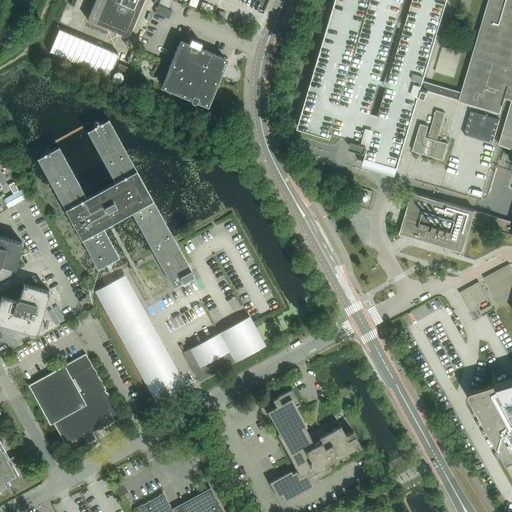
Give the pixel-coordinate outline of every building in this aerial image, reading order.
[(94,0),(87,19),(128,37),(143,0),(94,0)] [(172,1),(170,0),(160,0),(155,13),(169,19),(172,11),(169,9),(172,1)] [(335,0),(298,128),(331,137),(333,132),(345,136),(370,143),(365,157),(398,166),(421,89),(425,75),(447,0),(335,0)] [(399,234),(463,252),(472,222),(511,234),(511,0),(488,0),(462,87),(451,84),(430,77),(425,75),(421,89),(477,106),(500,113),(505,98),(511,99),(507,115),(498,144),(511,147),(511,220),(412,191),(399,234)] [(471,0),(460,0),(459,8),(468,11),(471,0)] [(225,13),(219,11),(217,16),(223,19),(225,13)] [(118,53),(59,28),(50,50),(109,75),(118,53)] [(209,103),(221,76),(217,74),(224,58),(197,46),(196,43),(194,42),(191,43),(190,47),(178,43),(167,70),(171,72),(164,88),(191,100),(190,100),(191,102),(194,104),(197,102),(198,99),(209,103)] [(462,48),(443,42),(435,71),(454,77),(462,48)] [(120,69),(128,72),(130,68),(122,64),(120,69)] [(437,139),(445,112),(436,110),(428,136),(437,139)] [(464,134),(493,142),(499,119),(471,111),(464,134)] [(131,211),(153,251),(173,286),(194,275),(152,199),(136,169),(109,119),(101,123),(93,128),(87,131),(115,181),(86,197),(59,146),(51,151),(43,155),(37,158),(65,209),(81,238),(98,268),(119,256),(103,227),(108,224),(131,211)] [(412,150),(443,159),(448,143),(425,136),(428,126),(420,123),(412,150)] [(330,171),(328,181),(351,187),(354,178),(330,171)] [(14,183),(9,185),(13,194),(18,191),(14,183)] [(15,268),(23,243),(0,236),(0,278),(9,273),(11,267),(15,268)] [(511,269),(509,264),(484,278),(499,307),(511,299),(511,269)] [(157,405),(188,388),(172,359),(143,307),(125,274),(95,291),(157,405)] [(468,309),(488,299),(479,282),(459,292),(468,309)] [(0,323),(36,334),(49,291),(23,283),(22,287),(16,286),(7,290),(5,297),(1,296),(0,298),(0,323)] [(266,345),(255,326),(254,324),(250,316),(190,349),(184,352),(200,381),(235,362),(266,345)] [(70,452),(95,438),(92,433),(120,418),(91,364),(85,354),(64,365),(28,385),(50,424),(53,422),(70,452)] [(511,378),(472,391),(471,392),(470,393),(470,394),(470,395),(470,396),(511,471),(511,378)] [(300,403),(292,388),(272,398),(273,401),(260,408),(264,416),(268,414),(278,432),(276,433),(297,470),(292,473),(291,471),(269,482),(279,500),(283,497),(285,501),(314,485),(312,481),(331,471),(327,464),(356,448),(356,450),(362,447),(353,430),(345,434),(340,425),(312,440),(305,427),(307,426),(295,405),(300,403)] [(0,490),(10,485),(8,481),(18,475),(0,441),(0,490)] [(207,450),(199,454),(205,464),(212,460),(207,450)] [(223,511),(211,490),(207,493),(173,511),(163,493),(138,506),(141,511),(223,511)]
